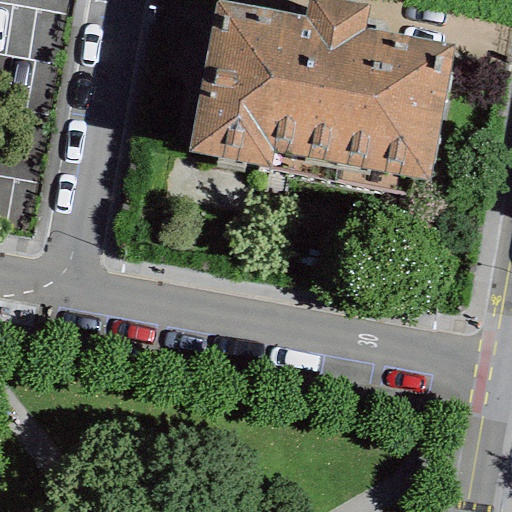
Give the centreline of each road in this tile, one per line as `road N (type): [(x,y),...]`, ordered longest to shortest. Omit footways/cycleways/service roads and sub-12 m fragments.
road 1 (residential): [(511,364),(69,277)]
road 2 (residential): [(118,0),(69,277)]
road 3 (residential): [(489,511),(511,392)]
